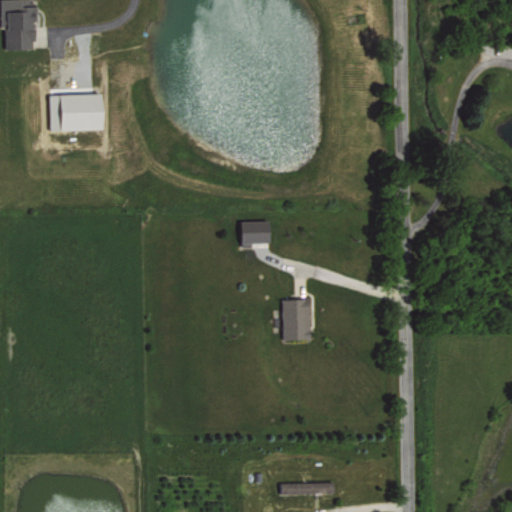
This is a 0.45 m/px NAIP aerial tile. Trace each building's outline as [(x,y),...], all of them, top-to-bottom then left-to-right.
[(33,46),(32,0),(26,0),(0,0),(2,47),(33,46)] [(100,90),(47,92),(48,128),(101,127),(100,90)] [(267,218),(238,219),(239,241),(268,240),(267,218)] [(308,296),(280,297),(281,338),(309,337),(308,296)] [(279,481),(279,492),(332,491),(332,480),(279,481)]
